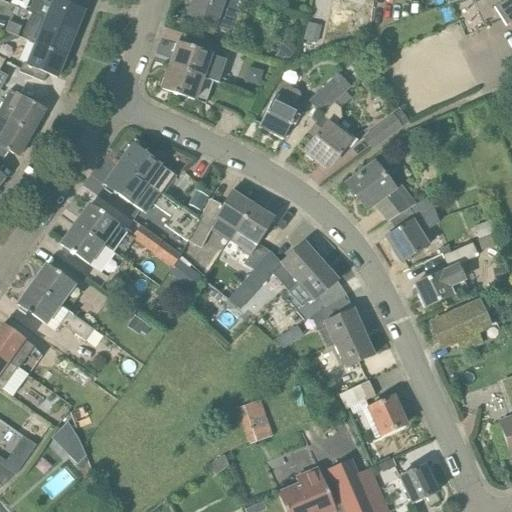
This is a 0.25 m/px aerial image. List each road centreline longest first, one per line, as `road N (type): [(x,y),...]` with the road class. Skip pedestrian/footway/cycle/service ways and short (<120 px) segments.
road 1 (residential): [(485,511),(366,261),(328,213),(274,175),(116,99)]
road 2 (residential): [(0,271),(116,99)]
